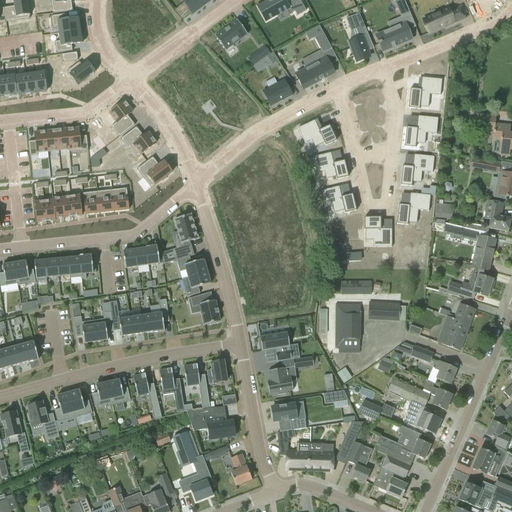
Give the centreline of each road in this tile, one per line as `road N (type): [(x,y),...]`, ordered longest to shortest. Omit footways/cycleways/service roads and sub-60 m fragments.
road 1 (residential): [(0,395),(241,343)]
road 2 (unclassified): [(425,511),(511,309)]
road 3 (residential): [(195,186),(131,236),(0,250)]
road 4 (residential): [(339,89),(250,138),(195,186)]
road 5 (residential): [(241,343),(195,186)]
road 6 (residential): [(277,492),(258,444),(241,343)]
road 7 (residential): [(511,5),(498,24),(382,70)]
road 8 (residential): [(0,122),(86,113),(129,79)]
road 9 (residential): [(129,79),(237,0)]
road 10 (residential): [(353,155),(365,209),(385,209),(391,154)]
road 11 (residential): [(195,186),(160,116),(129,79)]
